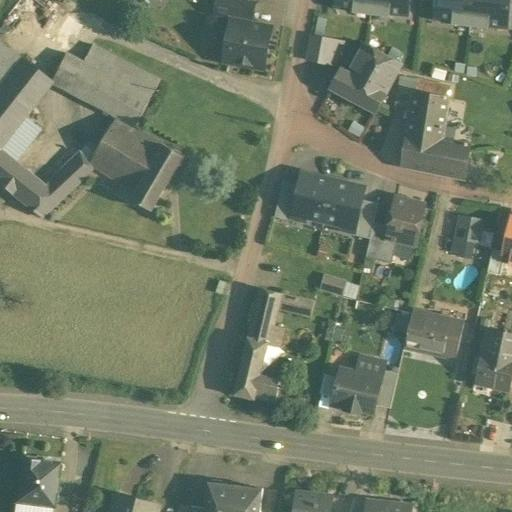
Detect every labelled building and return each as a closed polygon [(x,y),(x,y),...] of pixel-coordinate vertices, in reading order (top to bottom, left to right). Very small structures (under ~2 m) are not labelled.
[(249,0),(219,0),(216,15),(233,18),(252,21),(256,1),(249,0)] [(411,0),(335,0),(334,9),(354,11),(354,13),(355,13),(356,5),(372,7),(371,15),(372,15),(373,7),(389,9),(388,17),(390,17),(390,15),(410,18),(411,0)] [(511,0),(435,0),(433,21),(453,23),(453,25),(455,25),(456,17),(471,19),(470,27),(472,27),(473,19),(488,21),(487,29),(489,29),(489,27),(509,30),(511,0)] [(272,29),(251,25),(252,21),(233,18),(225,61),(264,68),(272,29)] [(311,34),(309,60),(348,64),(351,38),(311,34)] [(0,41),(0,82),(20,57),(0,41)] [(403,65),(364,44),(349,74),(387,94),(403,65)] [(161,81),(92,45),(83,62),(67,92),(117,119),(135,129),(161,81)] [(66,53),(51,81),(52,82),(51,84),(67,92),(83,62),(66,53)] [(20,57),(0,82),(0,183),(15,162),(0,150),(0,149),(25,118),(32,108),(51,84),(52,82),(51,81),(20,57)] [(349,74),(340,69),(330,88),(377,113),(387,94),(349,74)] [(416,81),(400,78),(396,104),(412,106),(414,93),(416,81)] [(449,87),(416,81),(414,93),(446,99),(449,87)] [(446,99),(414,93),(412,106),(403,166),(465,179),(470,146),(442,140),(448,99),(446,99)] [(25,118),(37,128),(45,118),(32,108),(25,118)] [(0,149),(0,150),(15,162),(41,130),(37,128),(25,118),(0,149)] [(135,129),(117,119),(90,163),(80,153),(44,186),(25,171),(9,192),(41,218),(96,168),(104,172),(112,159),(125,166),(129,161),(135,164),(139,157),(143,159),(156,140),(135,129)] [(156,140),(143,159),(139,157),(135,164),(129,161),(125,166),(112,159),(104,172),(137,193),(133,200),(152,211),(182,159),(184,156),(156,140)] [(0,183),(0,185),(9,192),(25,171),(15,162),(0,183)] [(295,214),(325,221),(334,182),(303,174),(300,186),(294,213),(295,214)] [(294,213),(300,186),(284,182),(276,217),(293,221),(295,214),(294,213)] [(334,182),(325,221),(355,228),(356,228),(363,201),(365,189),(334,182)] [(425,206),(396,199),(394,209),(393,209),(389,211),(388,217),(391,221),(390,226),(387,238),(397,240),(416,245),(425,206)] [(379,205),(363,201),(356,228),(355,228),(353,235),(371,239),(375,222),(379,205)] [(461,217),(455,242),(474,246),(479,247),(485,222),(461,217)] [(390,226),(375,222),(371,239),(366,258),(375,260),(392,264),(393,260),(397,240),(387,238),(390,226)] [(397,240),(393,260),(412,264),(416,245),(397,240)] [(474,246),(455,242),(453,255),(472,259),(474,246)] [(504,260),(505,252),(494,250),(488,273),(501,276),(505,260),(504,260)] [(375,260),(366,258),(362,275),(371,277),(375,260)] [(326,276),(322,290),(343,296),(347,282),(326,276)] [(222,295),(227,283),(220,280),(216,292),(222,295)] [(283,294),(261,289),(253,322),(275,327),(279,310),(283,294)] [(315,302),(283,294),(279,310),(311,317),(315,302)] [(407,339),(405,348),(418,350),(427,314),(414,311),(413,314),(412,321),(411,323),(407,339)] [(465,322),(427,314),(418,350),(456,358),(465,322)] [(330,318),(323,346),(329,347),(336,320),(330,318)] [(490,320),(482,318),(481,326),(488,328),(490,320)] [(275,327),(253,322),(249,338),(269,343),(268,345),(281,348),(286,329),(275,327)] [(505,334),(488,330),(483,351),(500,355),(505,334)] [(500,355),(511,357),(511,335),(505,334),(500,355)] [(269,343),(249,338),(235,395),(255,400),(255,398),(275,403),(283,374),(281,373),(279,380),(261,376),(268,345),(269,343)] [(511,357),(500,355),(483,351),(476,382),(498,387),(511,390),(511,383),(511,357)] [(381,378),(342,369),(341,373),(335,400),(334,404),(347,407),(346,410),(361,413),(362,411),(375,414),(377,406),(383,379),(381,378)] [(320,397),(335,400),(341,373),(326,370),(320,397)] [(399,374),(383,370),(381,378),(383,379),(377,406),(391,409),(399,374)] [(511,410),(504,409),(501,422),(509,424),(511,410)] [(59,464),(37,461),(36,457),(27,456),(25,459),(22,459),(17,501),(53,505),(59,464)] [(260,511),(263,489),(223,485),(224,481),(216,480),(215,484),(210,483),(207,508),(206,511),(260,511)] [(159,511),(162,504),(117,492),(111,511),(159,511)] [(320,495),(299,492),(296,511),(330,511),(333,496),(320,494),(320,495)] [(412,511),(413,505),(367,500),(365,511),(412,511)]
